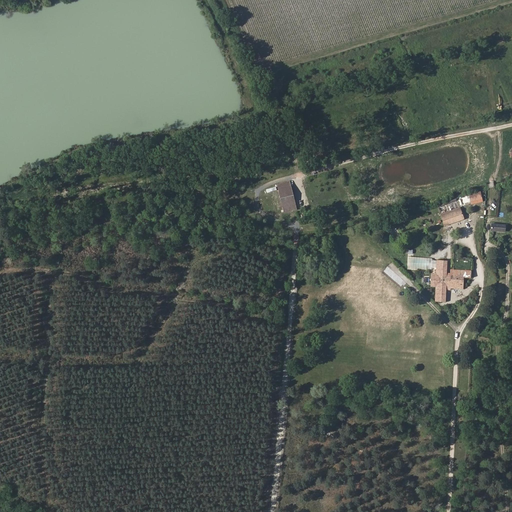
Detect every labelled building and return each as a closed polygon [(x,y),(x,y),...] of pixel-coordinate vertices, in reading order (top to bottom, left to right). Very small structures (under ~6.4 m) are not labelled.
[(289,181),(277,183),(284,210),(296,207),(289,181)] [(472,193),(473,200),(484,198),(482,191),(472,193)] [(460,205),(442,211),(443,214),(461,209),(460,205)] [(463,218),(461,209),(443,214),(446,223),(463,218)] [(449,287),(448,275),(447,275),(447,272),(447,260),(438,260),(438,267),(440,267),(440,275),(436,275),(436,285),(439,285),(439,301),(447,301),(447,289),(447,287),(449,287)] [(464,288),(464,276),(471,277),(471,269),(453,268),(453,269),(452,275),(448,275),(449,287),(454,287),(464,288)]
